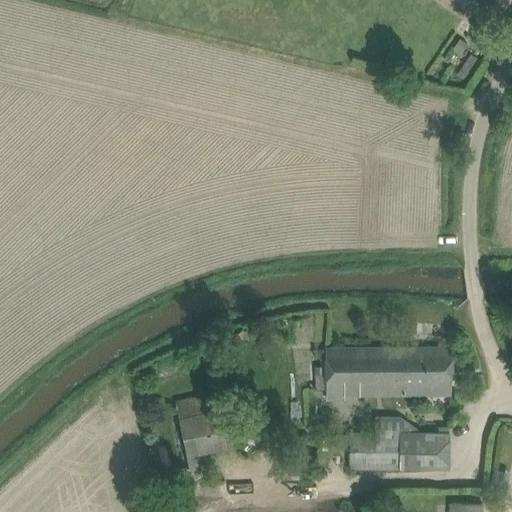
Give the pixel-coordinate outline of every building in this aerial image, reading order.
[(459,38),(451,50),(459,55),(466,44),(459,38)] [(325,393),(450,393),(450,346),(325,346),(325,393)] [(175,400),(192,474),(208,470),(204,452),(235,445),(222,390),(175,400)] [(298,401),(290,401),(292,422),(300,421),(298,401)] [(350,432),(349,467),(449,468),(449,433),(427,433),(400,415),(375,415),(375,430),(352,431),(350,432)] [(481,511),(482,503),(450,502),(449,511),(481,511)]
